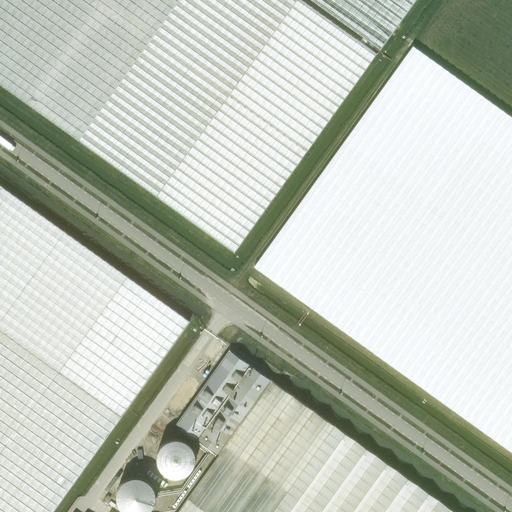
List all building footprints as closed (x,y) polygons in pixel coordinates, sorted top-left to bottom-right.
[(0,0),(0,83),(235,252),(377,53),(367,47),(302,0),(0,0)] [(311,0),(380,49),(415,0),(311,0)] [(511,116),(413,45),(254,266),(511,451),(511,116)] [(0,511),(52,511),(96,452),(190,321),(0,185),(0,511)] [(224,346),(214,339),(204,354),(214,361),(224,346)] [(176,423),(219,454),(272,380),(229,350),(176,423)] [(456,511),(272,380),(219,454),(177,511),(456,511)] [(193,467),(193,463),(192,459),(190,456),(188,454),(185,451),(182,449),(179,447),(175,447),(171,447),(167,448),(164,449),(160,452),(157,456),(155,459),(154,462),(154,466),(154,471),(155,474),(157,478),(160,481),(162,483),(166,485),(169,486),(173,486),(176,486),(180,485),(183,484),(187,481),(190,478),(191,475),(193,471),(193,467)] [(151,474),(120,478),(123,511),(135,511),(156,510),(151,474)]
